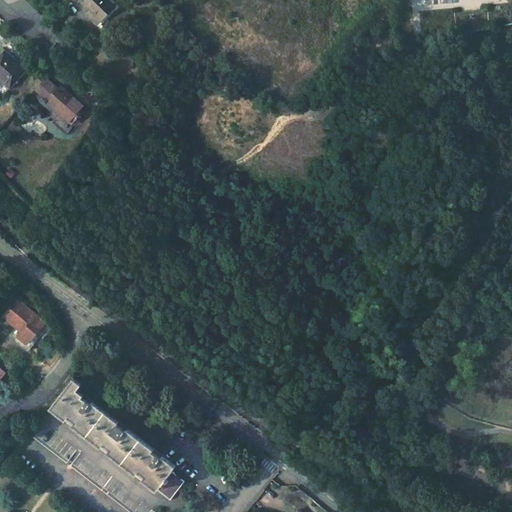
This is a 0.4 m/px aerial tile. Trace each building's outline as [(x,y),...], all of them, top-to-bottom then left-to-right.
[(107,0),(71,0),(81,9),(85,5),(102,21),(114,6),(107,0)] [(414,27),(402,29),(404,46),(417,44),(414,27)] [(2,50),(0,52),(0,82),(8,89),(26,69),(2,50)] [(44,77),(32,90),(45,101),(44,102),(60,115),(62,113),(74,123),(86,109),(59,84),(56,88),(44,77)] [(46,322),(18,300),(7,315),(26,330),(21,337),(30,344),(46,322)] [(80,385),(72,379),(49,409),(170,501),(185,481),(172,471),(176,466),(76,391),(80,385)] [(27,431),(17,423),(11,431),(21,438),(27,431)] [(154,509),(40,423),(31,436),(133,511),(151,511),(153,511),(154,509)] [(463,437),(454,433),(453,436),(452,439),(461,443),(463,437)]
